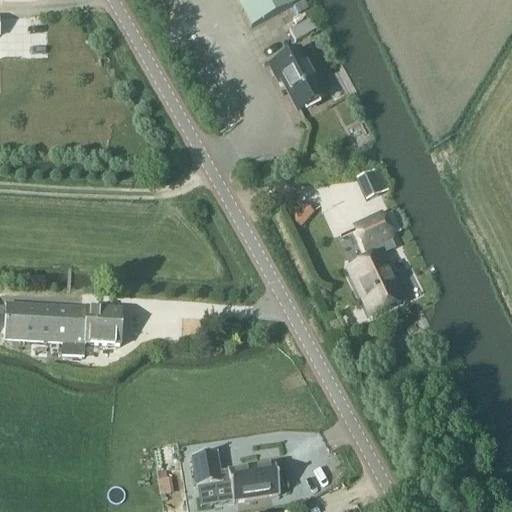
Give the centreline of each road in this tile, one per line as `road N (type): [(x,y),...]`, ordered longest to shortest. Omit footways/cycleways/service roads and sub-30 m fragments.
road 1 (unclassified): [(401,511),(109,0)]
road 2 (track): [(511,480),(442,366),(339,398)]
road 3 (track): [(203,169),(181,187),(155,192),(0,185)]
